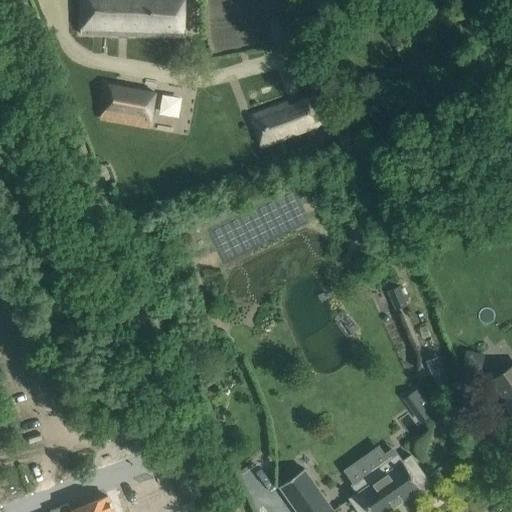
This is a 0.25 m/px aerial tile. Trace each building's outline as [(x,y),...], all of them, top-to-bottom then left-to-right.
[(81,0),(80,34),(183,38),(184,0),(81,0)] [(300,40),(291,18),(280,22),(289,44),(300,40)] [(101,69),(101,101),(154,101),(154,69),(120,69),(102,69),(101,69)] [(285,100),(249,115),(250,118),(249,118),(261,150),(323,126),(311,96),(287,105),(285,100)] [(398,286),(386,291),(394,309),(406,304),(398,286)] [(466,350),(461,368),(479,372),(483,354),(466,350)] [(437,356),(425,361),(438,394),(451,390),(437,356)] [(511,379),(497,390),(511,412),(511,379)] [(412,409),(421,420),(433,411),(425,399),(412,409)] [(411,455),(402,461),(396,452),(351,483),(358,492),(349,498),(359,511),(385,511),(421,487),(419,484),(427,478),(411,455)] [(279,486),(297,511),(333,511),(334,511),(304,468),(279,486)] [(113,511),(107,496),(71,511),(68,504),(50,511),(113,511)]
